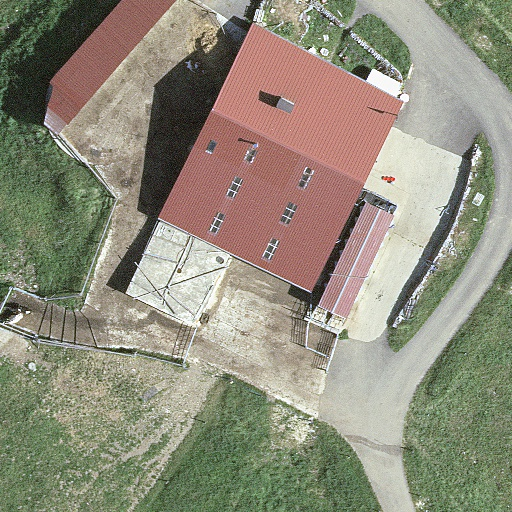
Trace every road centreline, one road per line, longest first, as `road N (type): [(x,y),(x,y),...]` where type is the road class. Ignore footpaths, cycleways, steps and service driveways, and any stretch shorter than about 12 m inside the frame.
road 1 (track): [(416,511),(371,394),(485,259),(509,178),(510,123),(388,0)]
road 2 (track): [(452,68),(367,287),(371,394)]
